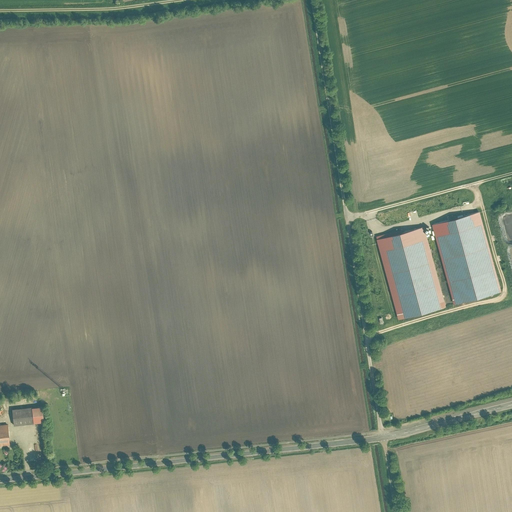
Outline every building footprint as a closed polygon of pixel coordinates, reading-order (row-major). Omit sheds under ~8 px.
[(432,223),(453,303),(501,291),(479,211),(432,223)] [(425,226),(376,239),(398,319),(446,307),(425,226)] [(42,405),(31,406),(33,422),(44,421),(42,405)] [(31,406),(12,408),(14,424),(33,422),(31,406)] [(7,423),(0,423),(0,444),(10,444),(7,423)]
